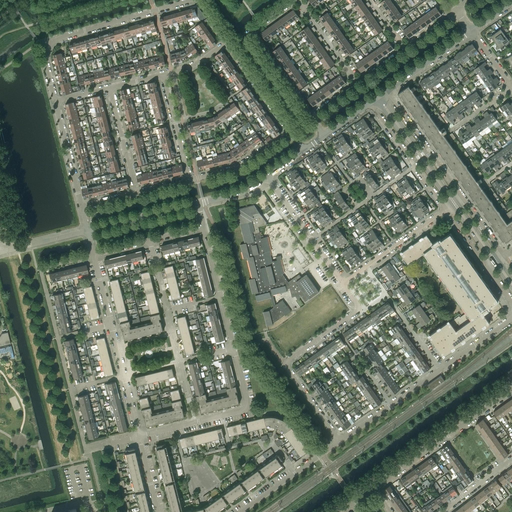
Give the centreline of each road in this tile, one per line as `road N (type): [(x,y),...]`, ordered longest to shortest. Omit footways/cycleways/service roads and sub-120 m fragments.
road 1 (residential): [(139,436),(246,406),(203,226)]
road 2 (residential): [(339,441),(286,364),(357,308),(342,283)]
road 3 (residential): [(55,102),(44,60),(50,43),(190,0)]
road 4 (residential): [(310,117),(457,12)]
road 5 (residential): [(373,488),(511,390)]
road 6 (residential): [(310,117),(251,34),(293,0)]
road 7 (residential): [(462,197),(386,91)]
road 8 (tertiary): [(456,201),(380,95)]
road 9 (tertiary): [(376,99),(452,205)]
road 10 (residential): [(446,209),(370,103)]
road 11 (residential): [(342,283),(266,177)]
road 12 (residential): [(342,283),(446,209)]
road 13 (residential): [(339,441),(439,370)]
road 14 (residential): [(242,511),(339,441)]
